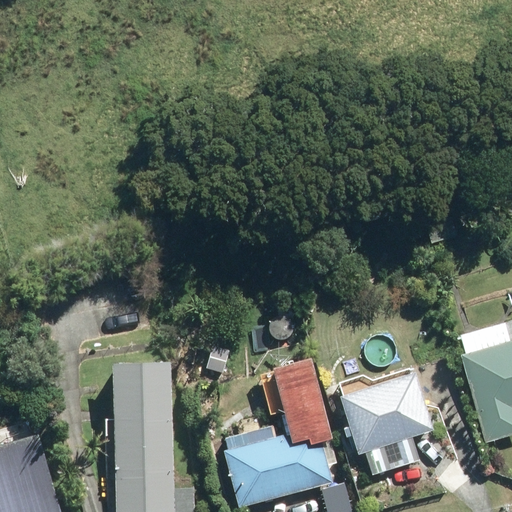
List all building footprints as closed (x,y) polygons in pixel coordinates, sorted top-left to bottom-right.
[(454,221),(428,228),(434,248),(460,241),(454,221)] [(220,308),(231,308),(232,293),(220,293),(220,308)] [(511,325),(462,338),(463,341),(468,358),(464,359),(487,446),(511,438),(511,325)] [(219,353),(198,352),(197,377),(218,378),(219,353)] [(225,457),(240,511),(245,511),(332,489),(334,488),(329,469),(338,467),(332,443),(335,443),(314,365),(274,375),(291,439),(289,439),(277,443),(274,431),(227,444),(230,455),(225,457)] [(175,511),(174,366),(115,367),(117,511),(175,511)] [(418,377),(343,401),(352,431),(347,433),(349,442),(355,440),(360,456),(360,457),(436,434),(435,433),(418,377)] [(221,392),(202,396),(204,407),(224,403),(221,392)] [(61,511),(41,441),(0,452),(0,511),(61,511)]
